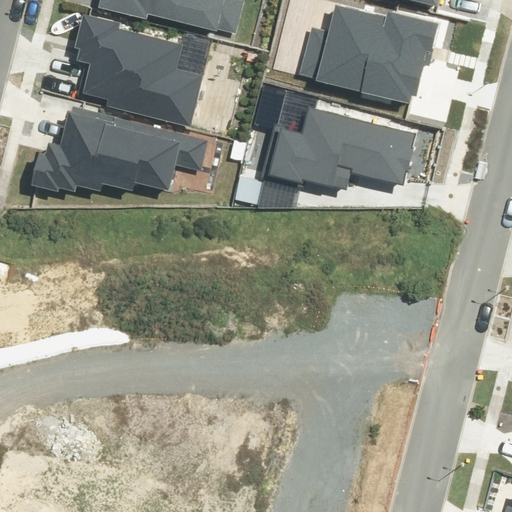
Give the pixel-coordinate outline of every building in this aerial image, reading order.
[(218,29),(236,34),(245,2),(238,0),(99,0),(98,8),(147,20),(149,14),(217,31),(218,29)] [(316,80),(409,103),(411,95),(416,96),(424,64),(429,66),(439,23),(387,10),(386,16),(334,3),(328,30),(311,26),(299,74),(317,78),(316,80)] [(78,97),(191,125),(203,75),(177,69),(184,44),(120,28),(121,22),(83,13),(75,48),(80,49),(77,59),(87,62),(78,97)] [(175,164),(201,170),(208,140),(73,107),(72,112),(68,111),(60,145),(48,142),(45,153),(39,151),(31,185),(58,191),(59,188),(76,192),(77,186),(101,192),(103,183),(132,190),(134,181),(169,190),(175,164)] [(350,173),(404,186),(407,172),(408,173),(414,148),(413,148),(416,133),(308,107),(302,134),(285,130),(286,127),(275,124),(262,176),(302,185),(303,179),(346,190),(350,173)] [(194,454),(135,439),(125,478),(251,511),(260,476),(252,474),(263,431),(204,416),(194,454)]
